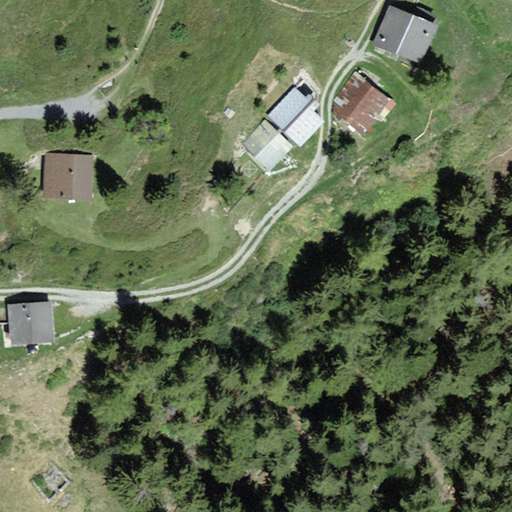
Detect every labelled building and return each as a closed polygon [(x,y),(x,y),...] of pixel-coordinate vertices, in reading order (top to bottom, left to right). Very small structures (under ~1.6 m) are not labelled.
[(391,5),(371,50),(401,63),(403,59),(419,66),(441,15),(419,6),(415,15),(391,5)] [(394,102),(358,75),(338,103),(336,114),(367,137),(394,102)] [(297,87),(267,114),(294,144),(324,118),(314,107),(316,97),(307,91),(303,93),(297,87)] [(269,120),(248,142),(254,156),(268,170),(294,144),(269,120)] [(90,154),(46,154),(45,198),(89,199),(90,154)] [(51,301),(10,304),(13,345),(54,342),(51,301)]
